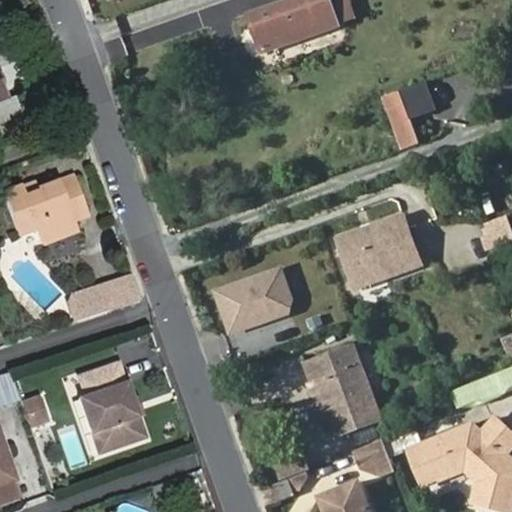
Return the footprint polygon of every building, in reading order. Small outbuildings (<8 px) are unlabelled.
[(325,0),(297,0),(247,18),(260,54),(335,27),(325,0)] [(0,122),(23,115),(16,96),(12,97),(6,79),(0,81),(0,122)] [(435,104),(427,81),(398,91),(407,115),(435,104)] [(28,198),(25,190),(24,189),(5,195),(22,235),(39,229),(46,245),(67,237),(63,227),(76,222),(91,216),(76,178),(41,192),(42,194),(28,198)] [(38,185),(25,190),(28,198),(42,194),(41,192),(38,185)] [(412,215),(346,239),(363,287),(429,263),(412,215)] [(511,241),(503,215),(478,224),(487,250),(511,241)] [(80,231),(76,222),(63,227),(67,237),(80,231)] [(284,265),(213,291),(229,336),(301,310),(284,265)] [(136,277),(107,288),(115,311),(145,301),(136,277)] [(107,288),(85,295),(93,319),(115,311),(107,288)] [(3,318),(0,318),(0,350),(14,345),(3,318)] [(505,366),(511,363),(511,332),(496,338),(505,366)] [(351,346),(305,365),(313,384),(315,382),(330,417),(337,436),(381,418),(351,346)] [(81,377),(88,398),(108,453),(150,439),(143,418),(137,399),(131,383),(129,384),(122,363),(81,377)] [(511,367),(446,390),(453,409),(511,389),(511,367)] [(15,373),(0,377),(0,406),(23,400),(15,373)] [(312,383),(306,386),(321,422),(330,417),(315,382),(313,384),(312,383)] [(33,431),(54,424),(44,395),(23,401),(33,431)] [(88,398),(83,400),(102,455),(108,453),(88,398)] [(141,398),(137,399),(143,418),(148,417),(141,398)] [(474,424),(425,443),(439,479),(468,468),(480,480),(475,499),(511,507),(511,459),(509,458),(501,457),(497,451),(501,447),(510,449),(511,446),(511,430),(496,416),(484,430),(474,424)] [(0,485),(11,482),(17,480),(0,430),(0,485)] [(384,441),(355,452),(362,470),(376,465),(380,476),(395,471),(384,441)] [(439,479),(425,443),(412,448),(425,484),(439,479)] [(509,458),(510,449),(501,447),(497,451),(501,457),(509,458)] [(297,457),(273,467),(279,482),(304,473),(297,457)] [(376,465),(362,470),(380,476),(376,465)] [(289,480),(274,486),(281,502),(296,497),(289,480)] [(0,485),(0,503),(16,498),(11,482),(0,485)] [(321,498),(326,511),(370,511),(361,485),(321,498)]
